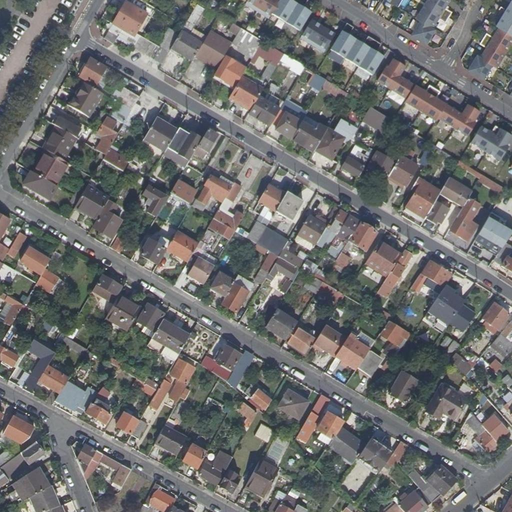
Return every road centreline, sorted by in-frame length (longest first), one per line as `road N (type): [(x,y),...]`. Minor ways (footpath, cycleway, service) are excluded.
road 1 (residential): [(490,482),(0,199)]
road 2 (residential): [(79,38),(511,297)]
road 3 (residential): [(53,417),(228,511)]
road 4 (residential): [(0,172),(79,38)]
road 5 (residential): [(325,0),(442,69)]
